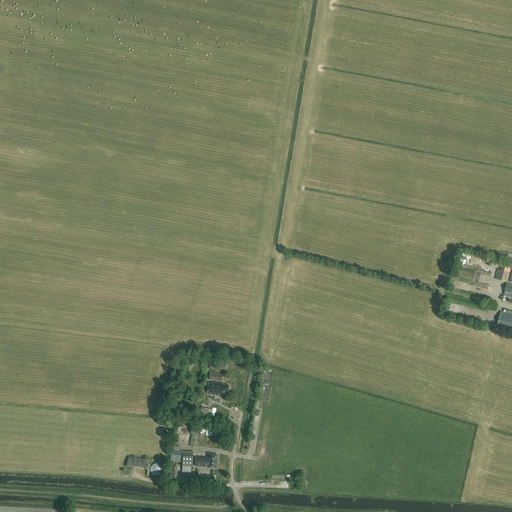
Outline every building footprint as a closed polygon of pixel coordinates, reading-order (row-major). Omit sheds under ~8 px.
[(508,282),(510,273),(511,265),(511,264),(503,262),(501,270),(497,269),(494,279),(508,282)] [(511,314),(501,312),(497,329),(511,332),(511,314)] [(222,381),(223,374),(210,373),(209,380),(222,381)] [(209,382),(208,394),(223,395),(223,393),(228,394),(229,386),(223,385),(224,384),(209,382)] [(193,466),(193,452),(193,451),(180,450),(180,446),(173,446),(173,450),(171,452),(171,461),(183,462),(182,472),(191,472),(191,466),(193,466)] [(208,459),(196,458),(195,466),(208,466),(208,468),(217,468),(218,455),(213,454),(213,453),(208,453),(208,459)] [(129,457),(127,466),(146,468),(147,459),(129,457)] [(162,472),(163,470),(162,468),(162,466),(160,465),(159,464),(157,464),(155,464),(153,465),(152,466),(151,468),(151,470),(151,471),(152,473),(153,474),(154,475),(156,476),(158,475),(160,475),(161,473),(162,472)] [(169,466),(169,478),(177,478),(177,466),(169,466)]
